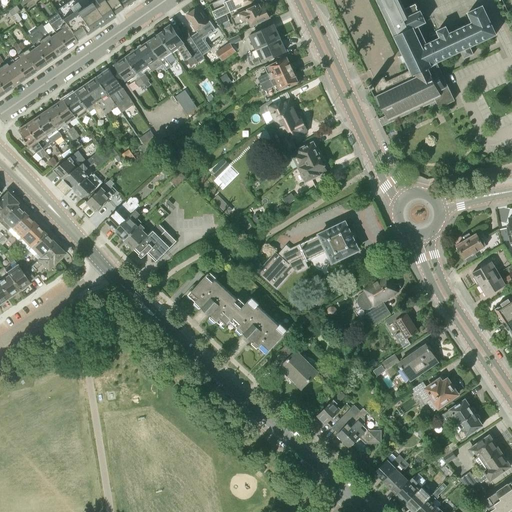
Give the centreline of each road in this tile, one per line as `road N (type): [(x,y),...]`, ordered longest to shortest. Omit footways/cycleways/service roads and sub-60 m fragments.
road 1 (residential): [(353,500),(108,265)]
road 2 (tertiary): [(404,197),(376,163),(301,0)]
road 3 (residential): [(0,116),(169,0)]
road 4 (tertiary): [(511,400),(437,282),(422,235)]
road 5 (residential): [(108,265),(0,155)]
road 6 (residential): [(0,343),(108,265)]
